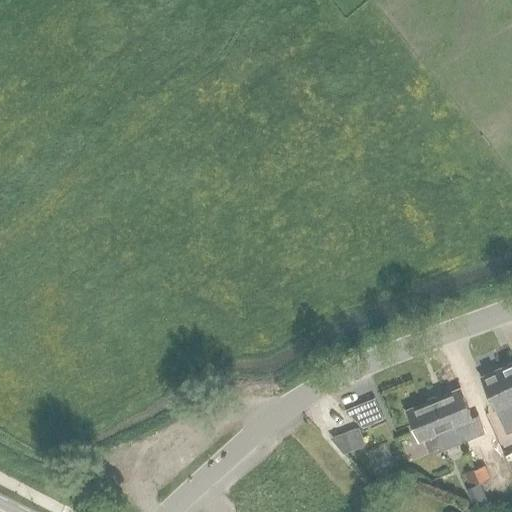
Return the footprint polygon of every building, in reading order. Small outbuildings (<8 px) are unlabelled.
[(511,365),(500,371),(511,398),(511,365)] [(511,398),(500,371),(481,380),(496,411),(506,435),(511,432),(511,398)] [(444,396),(463,441),(473,437),(467,422),(473,420),(461,389),(444,396)] [(463,441),(444,396),(423,404),(436,435),(445,432),(453,452),(465,447),(463,441)] [(442,450),(436,435),(423,404),(406,411),(419,442),(425,440),(431,454),(442,450)] [(363,428),(364,428),(354,407),(345,411),(363,428)] [(364,446),(358,428),(345,433),(351,452),(364,446)] [(319,511),(332,511),(366,490),(347,461),(314,483),(321,493),(311,500),(319,511)] [(484,465),(473,470),(478,484),(480,483),(490,479),(484,465)] [(478,484),(473,470),(464,474),(470,488),(478,484)] [(470,488),(466,489),(474,509),(488,503),(480,483),(478,484),(470,488)] [(390,503),(401,508),(406,496),(396,491),(390,503)]
